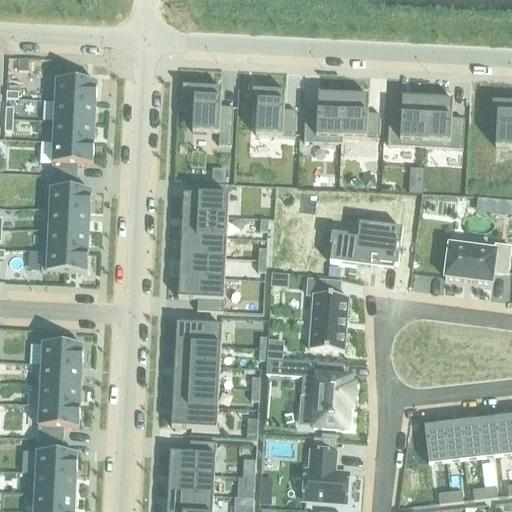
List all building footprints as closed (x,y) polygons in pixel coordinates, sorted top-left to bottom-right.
[(56,83),(55,105),(96,107),(97,92),(97,85),(56,83)] [(189,90),(188,113),(194,113),(192,136),(219,137),(218,149),(231,150),(232,128),(233,111),(221,110),(222,91),(220,91),(220,92),(189,90)] [(19,94),(7,93),(7,101),(19,102),(19,94)] [(252,94),(251,116),(257,116),(257,122),(256,139),(295,141),(296,114),(284,114),(284,106),(285,94),(283,94),(283,95),(252,94)] [(305,115),(304,146),(341,147),(341,141),(344,98),(320,97),(320,96),(318,96),(317,115),(305,115)] [(344,98),(341,141),(379,143),(380,119),(368,118),(369,100),(344,98)] [(46,120),(47,103),(22,101),(21,119),(46,120)] [(389,119),(387,150),(425,152),(428,103),(402,101),(401,120),(389,119)] [(428,103),(425,152),(463,154),(464,123),(452,122),(453,103),(451,103),(451,104),(428,103)] [(55,105),(54,125),(95,127),(96,107),(55,105)] [(511,107),(492,106),(491,128),(497,129),(495,152),(511,152),(511,107)] [(6,111),(5,123),(13,123),(14,111),(6,111)] [(5,123),(5,134),(13,135),(13,123),(5,123)] [(54,125),(53,145),(94,148),(95,127),(54,125)] [(52,179),(77,181),(78,168),(93,169),(93,163),(94,148),(53,145),(52,179)] [(45,205),(45,213),(90,215),(91,215),(91,200),(91,194),(77,193),(77,181),(52,179),(47,179),(45,205)] [(183,207),(183,219),(228,222),(229,189),(204,187),(203,199),(184,198),(184,200),(184,207),(183,207)] [(407,202),(404,230),(418,232),(421,204),(407,202)] [(45,213),(44,233),(89,236),(90,215),(45,213)] [(182,227),(181,240),(227,242),(228,222),(183,219),(182,220),(183,220),(183,223),(183,227),(182,227)] [(261,223),(260,235),(268,236),(268,224),(261,223)] [(333,248),(330,268),(356,271),(356,269),(370,271),(371,264),(372,261),(379,262),(379,265),(378,269),(398,271),(400,259),(396,259),(397,250),(401,251),(403,234),(394,232),(366,229),(360,228),(359,230),(357,244),(335,241),(335,248),(333,248)] [(44,233),(43,254),(88,256),(89,236),(44,233)] [(181,248),(180,260),(226,262),(227,242),(181,240),(182,240),(181,248)] [(449,249),(445,282),(462,284),(462,285),(474,286),(492,288),(494,277),(507,279),(511,251),(496,249),(495,255),(449,249)] [(259,253),(258,264),(266,265),(267,253),(259,253)] [(43,254),(42,275),(87,277),(87,271),(88,271),(88,256),(43,254)] [(180,268),(179,280),(225,283),(226,262),(180,260),(180,261),(181,261),(181,265),(180,268)] [(258,264),(258,276),(266,276),(266,265),(258,264)] [(179,289),(178,302),(198,303),(197,315),(223,316),(225,283),(179,280),(179,281),(180,281),(179,289)] [(309,284),(307,300),(313,300),(309,354),(344,357),(348,301),(339,301),(340,287),(309,284)] [(177,336),(176,348),(221,351),(222,329),(177,327),(177,329),(177,336)] [(260,341),(259,353),(267,353),(268,341),(260,341)] [(43,347),(42,368),(82,370),(83,370),(83,355),(83,349),(43,347)] [(175,356),(175,369),(220,371),(221,351),(176,348),(176,349),(176,353),(176,356),(175,356)] [(259,353),(259,364),(267,365),(267,353),(259,353)] [(292,365),(291,380),(303,381),(302,399),(315,400),(317,401),(316,409),(314,409),(314,415),(315,415),(313,432),(347,435),(349,415),(353,415),(355,389),(351,388),(351,383),(343,382),(344,369),(292,365)] [(42,368),(41,389),(81,391),(82,370),(42,368)] [(174,377),(174,389),(219,391),(220,371),(175,369),(175,377),(174,377)] [(252,381),(252,393),(260,394),(260,382),(252,381)] [(41,389),(40,409),(80,411),(81,391),(41,389)] [(173,397),(173,409),(218,412),(219,391),(174,389),(174,390),(174,397),(173,397)] [(252,393),(251,405),(259,405),(260,394),(252,393)] [(39,430),(38,443),(64,444),(64,432),(79,433),(79,426),(80,426),(80,411),(40,409),(39,430)] [(172,417),(171,431),(217,433),(218,412),(173,409),(173,410),(173,417),(172,417)] [(511,426),(511,423),(494,425),(498,460),(511,458),(511,426)] [(494,425),(477,427),(481,462),(498,460),(494,425)] [(257,426),(248,426),(247,436),(257,437),(257,426)] [(477,427),(460,429),(464,464),(481,462),(477,427)] [(460,429),(443,431),(447,466),(464,464),(460,429)] [(443,431),(425,433),(429,468),(447,466),(443,431)] [(37,455),(36,477),(76,479),(77,479),(78,464),(77,464),(78,458),(63,457),(64,444),(38,443),(37,455)] [(170,465),(169,477),(214,480),(216,447),(190,445),(190,457),(170,456),(170,458),(171,458),(170,465)] [(306,474),(303,505),(346,508),(348,478),(332,476),(332,471),(335,471),(335,468),(333,468),(334,459),(336,459),(336,457),(311,455),(310,475),(306,474)] [(36,477),(35,497),(75,499),(76,479),(36,477)] [(169,485),(168,498),(213,500),(214,480),(169,477),(169,478),(170,478),(169,485)] [(247,481),(246,493),(254,494),(255,482),(247,481)] [(497,491),(484,492),(486,503),(498,502),(497,491)] [(484,492),(472,494),(474,505),(486,503),(484,492)] [(462,495),(450,496),(451,507),(463,506),(462,495)] [(450,496),(438,498),(439,509),(451,507),(450,496)] [(35,497),(34,511),(74,511),(75,499),(35,497)] [(168,505),(167,511),(212,511),(213,500),(168,498),(169,498),(168,505)]
